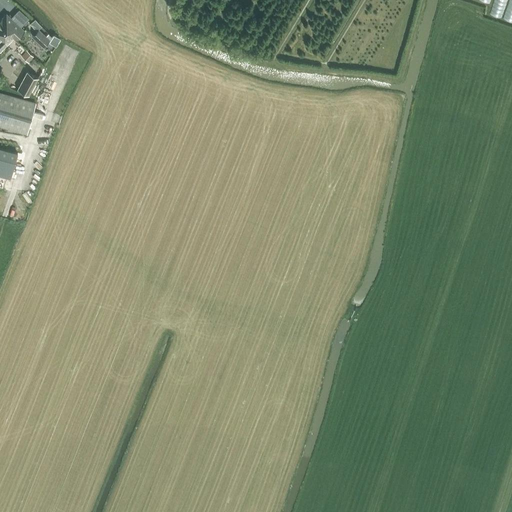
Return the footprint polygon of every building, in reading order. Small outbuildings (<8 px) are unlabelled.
[(0,20),(0,50),(13,37),(16,39),(24,31),(21,27),(10,18),(6,14),(0,20)] [(30,24),(36,31),(42,26),(35,19),(30,24)] [(39,30),(32,37),(43,46),(46,43),(49,40),(39,30)] [(34,56),(26,50),(21,56),(28,62),(34,56)] [(14,57),(8,67),(13,70),(19,61),(14,57)] [(28,70),(18,88),(29,94),(39,76),(28,70)] [(0,126),(27,134),(36,102),(0,91),(0,126)] [(18,153),(0,147),(0,175),(11,178),(18,153)]
